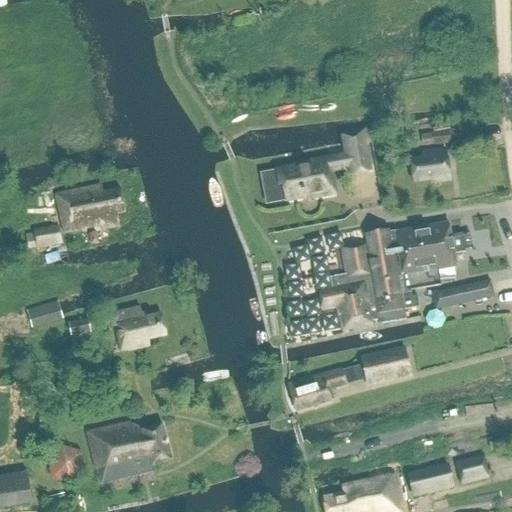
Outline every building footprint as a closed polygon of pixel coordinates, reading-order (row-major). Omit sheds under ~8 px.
[(480,127),(453,131),(456,143),(481,139),(480,127)] [(309,165),(275,171),(278,187),(281,186),(284,202),(310,198),(310,200),(334,195),(330,174),(346,171),(347,176),(372,172),(367,145),(370,144),(367,128),(340,133),(344,156),(309,163),(309,165)] [(449,181),(444,151),(421,154),(422,160),(409,162),(412,183),(429,181),(430,184),(449,181)] [(100,188),(57,196),(64,231),(100,224),(101,229),(118,226),(115,213),(123,212),(119,191),(102,194),(100,188)] [(377,325),(405,320),(404,310),(418,308),(416,297),(411,297),(410,291),(440,286),(437,271),(455,268),(453,255),(465,253),(462,235),(450,237),(448,224),(388,234),(388,232),(366,235),(368,246),(342,251),(347,275),(338,277),(335,277),(337,289),(320,292),(323,310),(338,307),(343,331),(372,325),(371,322),(377,321),(377,325)] [(32,231),(36,250),(62,245),(58,226),(32,231)] [(96,233),(88,234),(90,244),(98,243),(96,233)] [(71,249),(41,252),(42,264),(72,261),(71,249)] [(489,282),(432,295),(435,310),(492,297),(489,282)] [(42,323),(60,316),(57,308),(39,314),(42,323)] [(141,320),(138,308),(107,316),(110,329),(113,328),(120,354),(148,347),(146,341),(165,336),(160,315),(141,320)] [(87,320),(67,324),(69,333),(70,338),(90,333),(87,320)] [(367,386),(409,377),(403,349),(361,358),(367,386)] [(505,372),(511,370),(511,357),(502,360),(505,372)] [(327,391),(345,385),(341,371),(288,387),(295,412),(330,402),(327,391)] [(154,471),(153,465),(171,460),(161,425),(141,431),(130,426),(128,423),(87,434),(101,485),(154,471)] [(45,460),(57,488),(76,480),(64,452),(45,460)] [(459,484),(487,477),(482,458),(455,465),(459,484)] [(454,489),(448,465),(406,475),(412,500),(454,489)] [(0,478),(0,504),(30,499),(25,474),(0,478)] [(324,511),(400,511),(394,477),(342,486),(343,495),(322,498),(324,511)]
